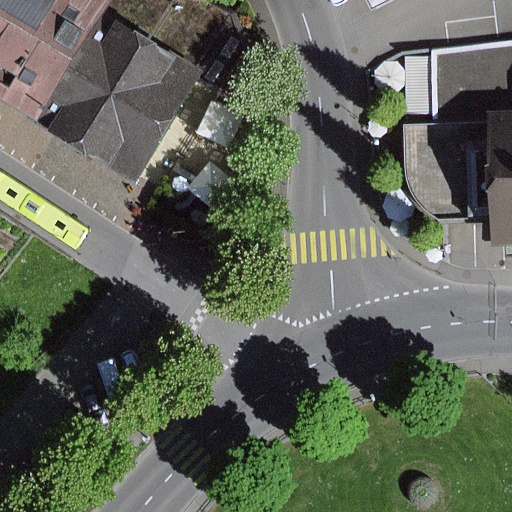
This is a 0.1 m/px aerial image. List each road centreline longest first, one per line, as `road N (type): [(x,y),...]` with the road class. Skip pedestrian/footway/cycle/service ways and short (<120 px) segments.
road 1 (tertiary): [(337,351),(318,72),(297,0)]
road 2 (residential): [(0,183),(193,307),(242,343),(277,384)]
road 3 (secondary): [(139,511),(188,455),(277,384)]
road 4 (secondary): [(337,351),(436,324),(511,322)]
